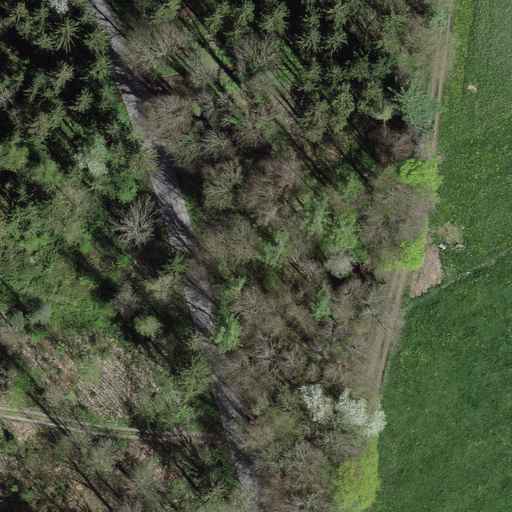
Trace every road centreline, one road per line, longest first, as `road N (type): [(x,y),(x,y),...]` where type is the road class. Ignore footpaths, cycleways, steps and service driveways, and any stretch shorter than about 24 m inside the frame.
road 1 (tertiary): [(256,511),(96,0)]
road 2 (track): [(352,511),(443,117),(454,0)]
